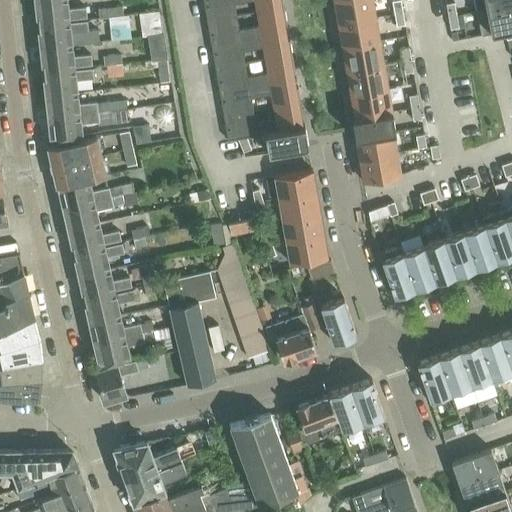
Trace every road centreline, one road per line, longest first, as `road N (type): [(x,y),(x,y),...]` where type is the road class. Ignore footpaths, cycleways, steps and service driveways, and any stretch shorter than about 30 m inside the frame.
road 1 (residential): [(387,348),(252,393),(82,425)]
road 2 (residential): [(35,229),(2,0)]
road 3 (residential): [(387,348),(346,222),(331,145)]
road 4 (residential): [(82,425),(35,229)]
road 5 (residential): [(511,306),(387,348)]
